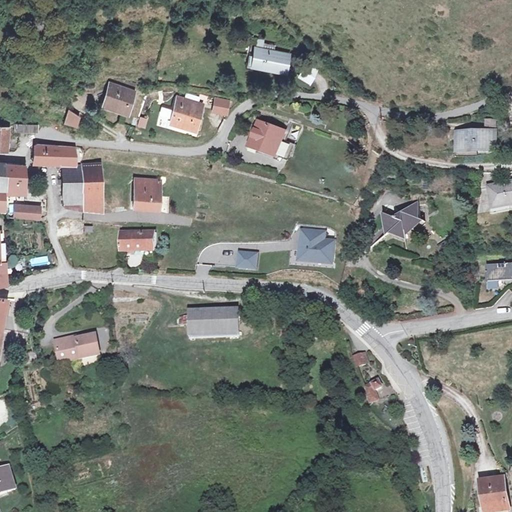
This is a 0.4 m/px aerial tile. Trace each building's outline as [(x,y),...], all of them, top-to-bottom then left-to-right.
[(285,73),(289,54),(274,51),(262,49),(263,44),(264,40),(258,39),(254,56),(254,59),(256,60),(255,67),(285,73)] [(255,67),(256,60),(254,59),(254,56),(249,55),(247,65),(255,67)] [(314,76),(317,72),(305,65),(299,75),(311,82),(314,76)] [(133,90),(136,83),(112,79),(110,83),(133,90)] [(127,113),(134,91),(133,90),(110,83),(103,105),(127,113)] [(195,131),(203,105),(178,97),(170,123),(195,131)] [(227,114),(230,101),(215,99),(213,111),(227,114)] [(76,125),(79,117),(68,112),(64,122),(76,125)] [(139,117),(137,127),(145,129),(148,119),(139,117)] [(277,157),(285,134),(289,135),(294,122),(290,121),(286,132),(260,122),(251,147),(277,157)] [(38,132),(38,125),(17,124),(16,131),(38,132)] [(7,143),(9,127),(0,125),(0,150),(6,151),(7,148),(7,143)] [(498,150),(497,132),(496,132),(489,133),(459,134),(459,143),(464,143),(464,152),(498,150)] [(83,194),(81,165),(76,165),(75,147),(55,147),(55,145),(37,144),(35,146),(33,163),(63,164),(63,179),(58,179),(59,184),(63,184),(64,205),(66,206),(72,207),(72,194),(83,194)] [(24,193),(24,166),(5,164),(5,169),(5,189),(5,194),(5,205),(13,205),(13,198),(11,196),(8,196),(8,194),(24,193)] [(102,193),(100,164),(81,165),(83,194),(102,193)] [(159,209),(161,180),(135,178),(133,207),(159,209)] [(511,204),(511,183),(490,188),(495,209),(511,204)] [(102,212),(102,193),(83,194),(83,210),(93,211),(102,212)] [(83,210),(83,194),(72,194),(72,207),(83,210)] [(416,224),(420,220),(424,222),(425,222),(420,220),(417,194),(416,194),(417,201),(395,218),(382,213),(382,214),(387,216),(389,233),(385,236),(371,247),(371,248),(389,234),(393,231),(405,236),(406,241),(407,250),(408,250),(406,232),(410,228),(412,230),(415,229),(417,226),(416,224)] [(39,218),(40,207),(16,205),(15,217),(39,218)] [(300,261),(333,264),(335,241),(325,240),(325,232),(302,230),(300,261)] [(405,236),(393,231),(389,234),(406,241),(405,236)] [(157,250),(157,233),(121,233),(121,251),(157,250)] [(449,255),(451,246),(446,241),(439,247),(439,256),(449,255)] [(240,253),(239,267),(256,268),(257,254),(240,253)] [(48,255),(29,258),(31,267),(50,263),(48,255)] [(511,263),(487,265),(488,282),(499,281),(511,280),(511,263)] [(240,337),(239,310),(189,312),(190,339),(240,337)] [(321,334),(308,329),(306,334),(318,339),(321,334)] [(100,357),(96,336),(77,340),(77,338),(56,342),(59,361),(80,357),(81,361),(100,357)] [(367,366),(363,356),(360,357),(355,359),(358,368),(367,366)] [(60,365),(81,361),(80,357),(59,361),(60,365)] [(375,392),(382,388),(378,383),(367,389),(370,397),(376,394),(375,392)] [(378,402),(376,394),(370,397),(369,397),(371,404),(378,402)] [(0,495),(16,490),(9,469),(0,471),(0,495)] [(494,511),(509,510),(504,477),(482,481),(487,511),(494,511)]
